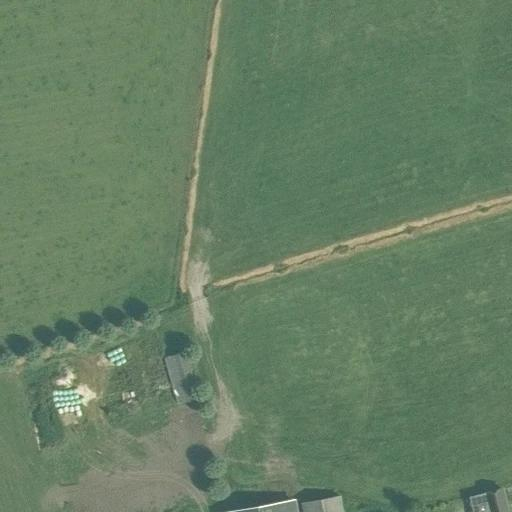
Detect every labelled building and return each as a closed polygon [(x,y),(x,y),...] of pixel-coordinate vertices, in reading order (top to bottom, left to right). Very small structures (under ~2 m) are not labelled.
[(185,352),(164,358),(177,405),(199,399),(185,352)] [(31,444),(53,440),(41,380),(19,384),(31,444)] [(508,511),(503,488),(482,492),(487,511),(508,511)] [(301,503),(302,511),(343,511),(340,496),(301,503)] [(295,499),(223,511),(297,511),(296,504),(295,499)]
